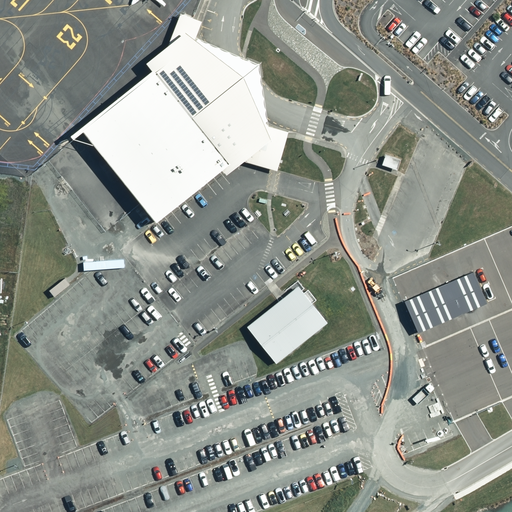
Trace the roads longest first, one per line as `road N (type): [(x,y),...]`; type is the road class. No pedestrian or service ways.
road 1 (tertiary): [(511,183),(305,0)]
road 2 (unknown): [(141,266),(50,154)]
